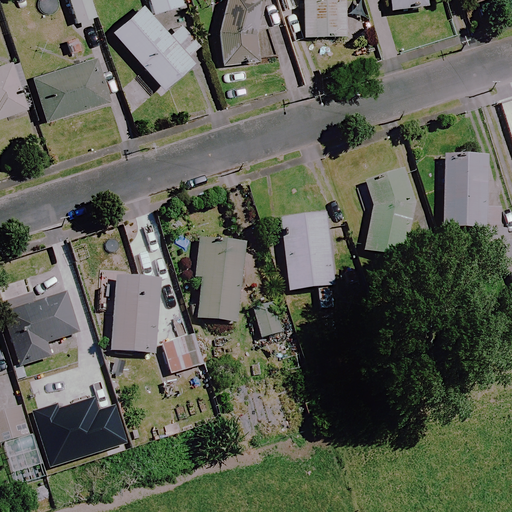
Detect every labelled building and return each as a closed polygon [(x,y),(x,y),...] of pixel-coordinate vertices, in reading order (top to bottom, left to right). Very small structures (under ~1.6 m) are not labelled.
[(94,20),(88,0),(65,0),(73,26),(94,20)] [(182,8),(179,0),(145,0),(151,17),(182,8)] [(255,31),(262,0),(223,0),(217,29),(221,64),(258,60),(255,31)] [(344,38),(342,0),(300,0),(302,39),(344,38)] [(427,11),(426,0),(388,0),(390,15),(427,11)] [(499,0),(467,0),(470,9),(499,0)] [(165,39),(140,10),(110,36),(160,93),(190,67),(184,60),(197,49),(178,27),(165,39)] [(106,106),(93,63),(30,82),(43,125),(106,106)] [(0,120),(24,113),(9,66),(0,68),(0,120)] [(442,227),(482,229),(487,157),(446,154),(442,227)] [(401,264),(415,205),(402,171),(366,184),(373,210),(363,254),(401,264)] [(334,290),(324,217),(278,222),(287,295),(334,290)] [(511,240),(497,245),(506,271),(511,269),(511,240)] [(244,246),(199,243),(196,282),(201,282),(198,323),(239,326),(244,246)] [(151,358),(158,283),(117,280),(110,354),(151,358)] [(77,336),(64,296),(1,316),(19,370),(49,360),(44,346),(77,336)] [(280,337),(274,306),(253,310),(259,341),(280,337)] [(200,368),(191,338),(159,347),(168,377),(200,368)] [(106,373),(98,340),(68,348),(76,380),(106,373)] [(0,445),(26,439),(19,409),(0,414),(0,445)]
